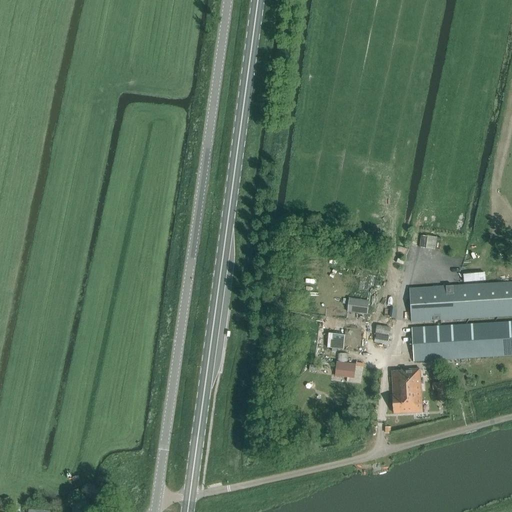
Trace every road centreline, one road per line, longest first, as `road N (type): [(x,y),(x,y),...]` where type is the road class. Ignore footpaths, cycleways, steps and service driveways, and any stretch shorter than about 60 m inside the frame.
road 1 (tertiary): [(155,504),(227,0)]
road 2 (primary): [(191,496),(258,0)]
road 3 (unclassified): [(191,496),(511,418)]
road 4 (unknown): [(380,454),(387,358),(406,276),(421,267),(446,269)]
